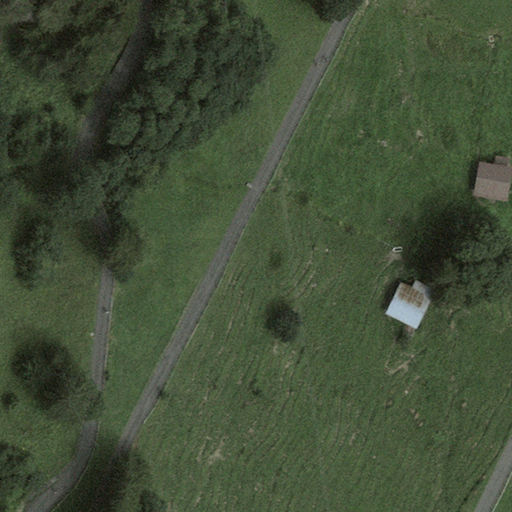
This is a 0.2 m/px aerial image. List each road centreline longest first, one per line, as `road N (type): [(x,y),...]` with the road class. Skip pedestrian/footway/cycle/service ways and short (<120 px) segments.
road 1 (unclassified): [(349,0),(94,511)]
road 2 (unclassified): [(39,511),(83,458),(91,431),(109,276),(85,149),(137,50),(148,0)]
